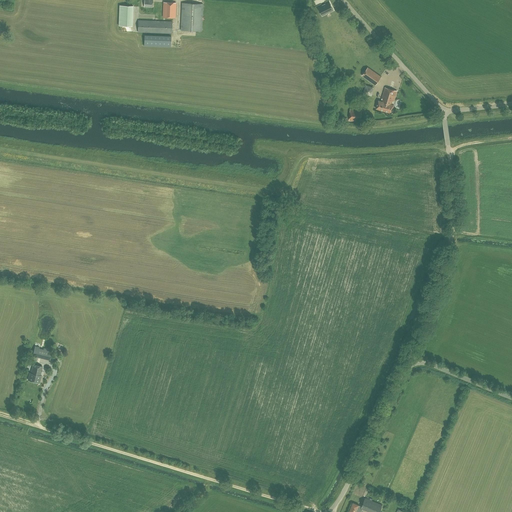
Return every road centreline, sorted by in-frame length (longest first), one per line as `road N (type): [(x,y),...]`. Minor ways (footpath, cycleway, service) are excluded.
road 1 (track): [(319,511),(37,426)]
road 2 (unclassified): [(412,364),(455,226),(449,111)]
road 3 (tertiary): [(331,511),(412,364)]
road 4 (unclassified): [(449,111),(344,0)]
